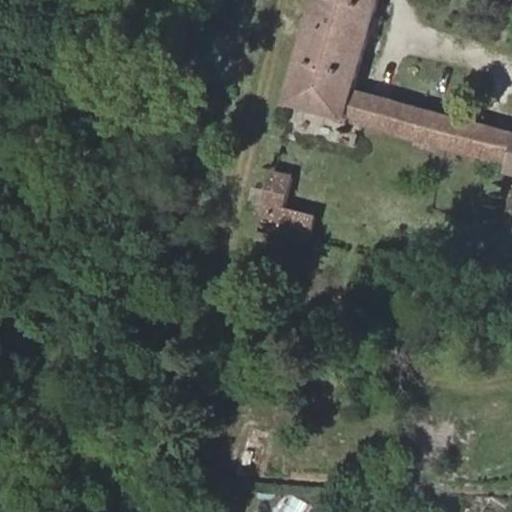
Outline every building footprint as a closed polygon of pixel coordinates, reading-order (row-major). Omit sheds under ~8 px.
[(382,0),(319,0),(289,104),(415,140),(511,167),(509,173),(511,174),(511,133),(358,90),(382,0)] [(511,167),(415,140),(412,149),(437,156),(435,164),(475,175),(477,167),(509,176),(509,173),(511,167)] [(300,239),(307,213),(288,208),(296,178),(276,172),(260,229),(300,239)] [(161,422),(142,450),(100,426),(84,452),(155,494),(187,439),(161,422)] [(235,477),(253,483),(269,434),(251,428),(235,477)]
